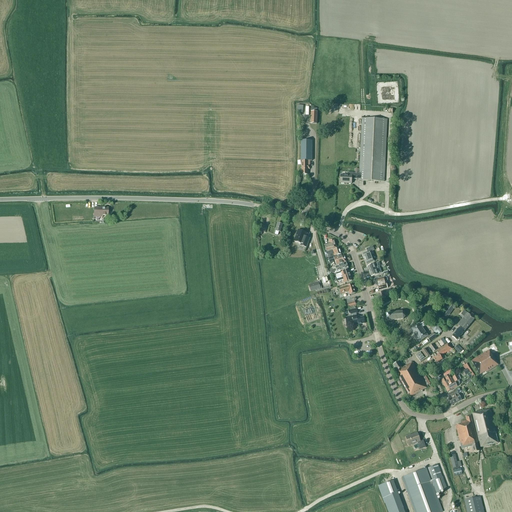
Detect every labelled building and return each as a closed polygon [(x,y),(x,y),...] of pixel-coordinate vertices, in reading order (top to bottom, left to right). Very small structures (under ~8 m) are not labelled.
[(362,118),(359,173),(347,173),(347,175),(341,175),(340,183),(352,184),(352,179),(359,179),(359,180),(384,182),(387,120),(362,118)] [(301,141),(301,161),(302,161),(301,175),(308,175),(308,169),(310,169),(310,165),(308,165),(308,161),(312,161),(312,141),(301,141)] [(94,217),(103,217),(103,216),(108,216),(108,208),(94,208),(94,217)] [(275,234),(278,235),(279,232),(281,233),(283,225),(277,223),(275,231),(276,231),(275,234)] [(258,234),(261,234),(262,232),(265,232),(267,226),(260,225),(258,234)] [(306,248),(310,238),(306,237),(307,234),(298,230),(294,242),(301,244),(300,246),(306,248)] [(326,251),(328,250),(337,248),(334,239),(329,240),(330,243),(324,245),(326,251)] [(366,249),(368,253),(363,255),(367,265),(375,261),(371,252),(374,250),(373,246),(366,249)] [(332,251),(333,255),(332,256),(332,255),(327,256),(328,259),(334,257),(341,254),(339,248),(332,251)] [(343,255),(334,258),(336,265),(346,262),(343,255)] [(373,265),(367,267),(371,277),(377,275),(381,273),(379,266),(380,266),(379,263),(373,265)] [(331,272),(329,272),(330,274),(334,273),(334,274),(340,272),(340,271),(348,268),(346,264),(336,267),(337,269),(331,271),(331,272)] [(341,272),(341,274),(336,276),(337,279),(350,275),(348,270),(341,272)] [(386,282),(387,282),(388,280),(387,278),(386,277),(385,277),(384,277),(378,279),(378,277),(374,278),(374,280),(376,286),(377,285),(378,290),(387,288),(386,282)] [(319,282),(308,285),(310,291),(321,288),(319,282)] [(339,288),(340,294),(349,292),(350,295),(355,293),(353,284),(339,288)] [(383,298),(392,296),(390,289),(381,291),(383,298)] [(346,301),(348,309),(356,306),(354,299),(346,301)] [(449,305),(442,314),(446,317),(447,315),(449,316),(454,309),(453,308),(449,305)] [(402,311),(386,313),(387,315),(387,317),(387,318),(387,321),(403,319),(405,317),(405,314),(402,311)] [(470,315),(464,311),(461,315),(464,317),(457,325),(460,327),(452,336),(457,340),(476,317),(472,313),(470,315)] [(347,324),(351,323),(354,323),(354,326),(365,323),(363,317),(357,318),(357,315),(345,318),(347,324)] [(426,333),(419,323),(410,329),(419,342),(429,336),(427,332),(426,333)] [(442,332),(436,324),(431,328),(437,336),(442,332)] [(481,332),(471,341),(474,344),(483,335),(481,332)] [(427,338),(430,342),(436,338),(433,333),(427,338)] [(442,346),(447,343),(444,338),(439,342),(442,346)] [(437,351),(439,354),(433,358),(436,363),(442,359),(440,357),(447,352),(448,353),(452,351),(452,349),(447,344),(444,346),(437,351)] [(458,345),(454,349),(459,354),(463,350),(462,350),(463,349),(462,347),(461,348),(458,345)] [(429,351),(430,351),(427,347),(420,352),(425,359),(430,356),(432,354),(429,351)] [(485,350),(484,350),(484,349),(478,353),(480,356),(471,361),(479,375),(485,371),(486,372),(498,365),(492,354),(491,355),(489,351),(486,352),(485,350)] [(425,359),(420,352),(416,356),(420,362),(425,359)] [(448,369),(455,364),(456,366),(460,364),(458,360),(447,367),(448,369)] [(396,376),(409,398),(427,388),(427,387),(428,387),(429,389),(433,387),(428,378),(424,380),(424,381),(413,362),(410,363),(404,366),(402,368),(398,362),(393,365),(396,371),(395,372),(397,375),(396,376)] [(453,383),(455,382),(455,383),(455,382),(455,383),(459,381),(460,380),(457,375),(452,378),(453,378),(451,379),(450,376),(441,380),(445,388),(454,383),(453,383)] [(466,385),(471,382),(474,386),(477,384),(471,378),(464,383),(466,385)] [(455,383),(455,382),(455,383),(454,383),(445,388),(447,392),(452,390),(451,390),(457,387),(457,386),(459,385),(460,382),(459,381),(455,383)] [(460,395),(457,389),(454,391),(454,392),(447,395),(449,399),(453,405),(462,400),(460,395)] [(497,433),(491,410),(486,411),(486,410),(472,413),(480,448),(498,444),(496,433),(497,433)] [(478,446),(471,416),(466,417),(466,421),(461,422),(461,424),(455,425),(456,429),(457,429),(461,449),(472,446),(474,453),(479,451),(478,446)] [(420,441),(417,433),(406,437),(409,446),(418,443),(420,450),(426,448),(423,440),(420,441)] [(457,461),(455,455),(450,456),(453,469),(461,466),(460,461),(457,461)] [(415,511),(441,511),(442,511),(435,493),(447,489),(437,465),(403,477),(415,511)] [(459,467),(452,469),(454,477),(459,475),(461,475),(459,467)] [(388,511),(404,511),(393,481),(379,486),(388,511)] [(465,501),(467,511),(483,511),(480,497),(465,501)]
